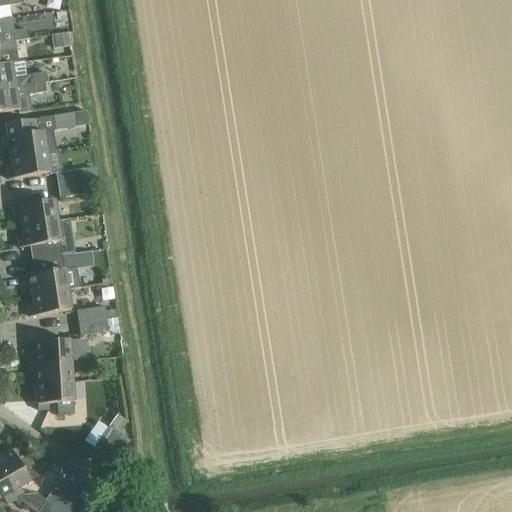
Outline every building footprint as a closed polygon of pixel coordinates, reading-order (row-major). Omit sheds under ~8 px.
[(0,0),(0,20),(12,18),(10,6),(9,0),(0,0)] [(0,43),(16,41),(27,39),(26,29),(0,33),(0,43)] [(68,33),(52,36),(54,50),(69,47),(70,47),(68,33)] [(0,53),(18,50),(16,41),(0,43),(0,68),(1,68),(1,65),(0,58),(0,53)] [(1,68),(0,68),(0,89),(44,83),(46,83),(45,72),(32,74),(26,75),(23,62),(12,63),(1,65),(1,68)] [(46,92),(44,83),(0,89),(0,116),(32,112),(29,96),(36,95),(35,94),(46,92)] [(61,135),(90,135),(90,111),(61,112),(61,135)] [(7,138),(2,139),(4,149),(9,149),(10,158),(45,153),(56,152),(53,132),(56,131),(53,117),(46,118),(46,119),(40,119),(5,125),(7,138)] [(48,174),(45,153),(10,158),(12,168),(7,169),(8,180),(48,174)] [(55,174),(57,187),(84,182),(97,180),(95,168),(55,174)] [(86,195),(84,182),(57,187),(59,199),(86,195)] [(19,217),(21,227),(56,221),(53,201),(12,207),(14,218),(19,217)] [(69,219),(56,221),(21,227),(23,237),(17,238),(19,248),(29,247),(31,261),(62,256),(59,242),(72,240),(69,219)] [(30,286),(32,295),(68,290),(79,288),(75,268),(65,270),(63,264),(74,262),(73,254),(62,256),(31,261),(33,275),(23,276),(25,287),(30,286)] [(68,290),(32,295),(33,306),(28,307),(29,317),(71,311),(68,290)] [(76,311),(78,324),(106,320),(106,319),(117,318),(115,310),(104,311),(104,307),(76,311)] [(106,320),(78,324),(80,337),(108,332),(106,320)] [(28,354),(29,363),(70,361),(69,341),(33,343),(34,354),(28,354)] [(70,361),(29,363),(29,374),(35,374),(36,384),(71,382),(70,361)] [(73,403),(71,382),(36,384),(37,410),(48,410),(48,404),(73,403)] [(92,449),(103,457),(119,434),(127,423),(112,412),(104,423),(109,427),(92,449)] [(54,421),(46,432),(82,461),(91,449),(54,421)] [(129,442),(119,434),(103,457),(113,464),(129,442)] [(0,457),(0,471),(16,499),(24,495),(20,488),(39,476),(28,456),(18,462),(17,460),(22,458),(16,448),(0,457)] [(16,499),(0,471),(0,498),(4,496),(8,504),(16,499)] [(52,506),(60,511),(63,511),(75,496),(65,488),(52,506)] [(63,511),(78,511),(85,503),(75,496),(63,511)] [(60,511),(52,506),(46,501),(37,511),(60,511)]
